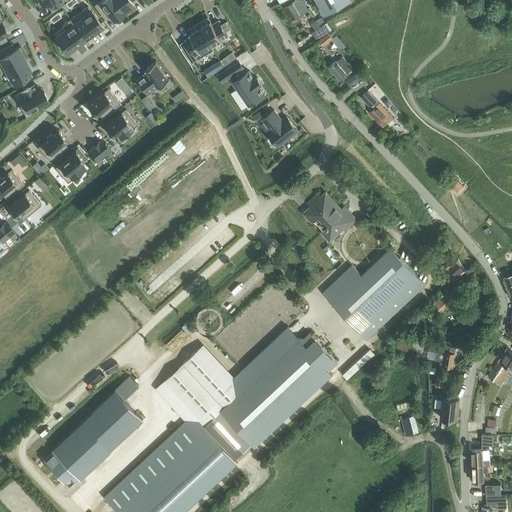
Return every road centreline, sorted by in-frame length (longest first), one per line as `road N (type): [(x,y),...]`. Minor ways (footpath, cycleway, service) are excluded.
road 1 (unclassified): [(464,511),(464,415),(471,373),(502,321),(501,290),(491,267),(262,7)]
road 2 (residential): [(262,7),(325,125)]
road 3 (residential): [(77,69),(176,0)]
